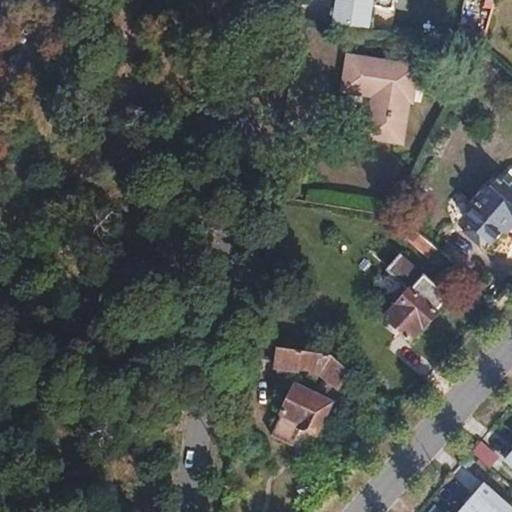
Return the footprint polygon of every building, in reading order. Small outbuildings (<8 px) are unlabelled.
[(335,0),(332,23),(370,29),(374,0),(335,0)] [(439,26),(438,40),(479,47),(484,33),(439,26)] [(347,58),(342,91),(377,97),(374,114),(371,113),(367,138),(403,143),(409,102),(413,103),(418,69),(347,58)] [(471,222),(464,230),(481,245),(487,237),(493,242),(500,232),(507,229),(511,222),(511,173),(509,175),(504,181),(497,176),(475,201),(478,203),(466,218),(471,222)] [(407,223),(400,231),(429,258),(437,249),(407,223)] [(398,307),(386,320),(411,342),(423,328),(426,330),(439,314),(437,312),(448,299),(400,256),(387,272),(403,285),(391,300),(398,307)] [(282,337),(280,349),(316,354),(318,342),(282,337)] [(280,349),(278,368),(280,368),(279,377),(291,379),(293,370),(299,371),(299,367),(314,369),(313,374),(323,375),(338,388),(351,372),(332,357),(316,354),(280,349)] [(295,386),(270,436),(290,446),(300,427),(316,435),(331,403),(295,386)] [(511,435),(511,408),(485,443),(498,453),(511,435)] [(468,455),(490,466),(497,450),(476,440),(468,455)] [(511,509),(485,486),(461,511),(511,511),(511,509)]
